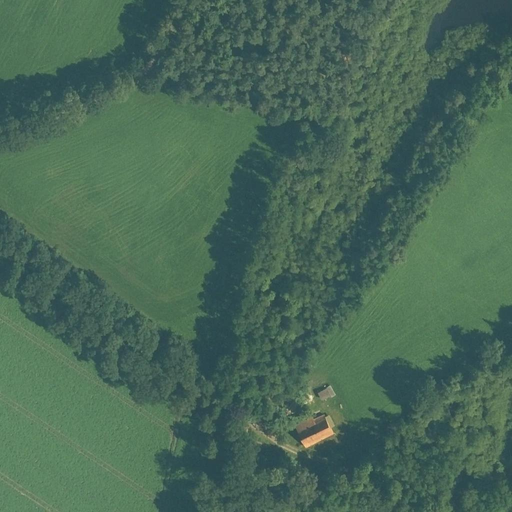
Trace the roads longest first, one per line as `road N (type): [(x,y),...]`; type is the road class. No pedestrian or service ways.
road 1 (unknown): [(0,243),(254,435),(419,511)]
road 2 (residential): [(0,133),(133,81),(186,0)]
